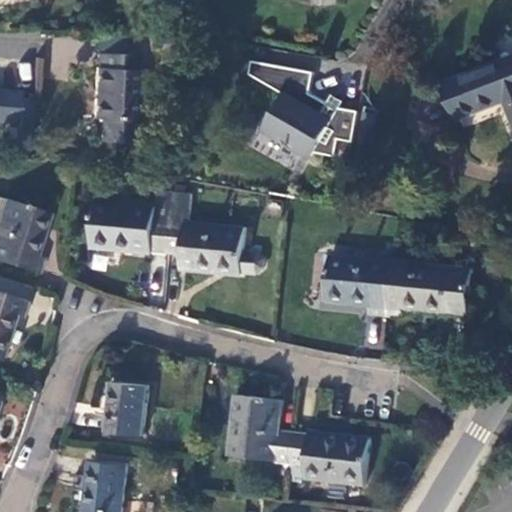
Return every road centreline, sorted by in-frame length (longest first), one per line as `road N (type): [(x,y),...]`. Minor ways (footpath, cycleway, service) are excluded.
road 1 (residential): [(9,511),(63,322),(104,304),(255,353),(397,377)]
road 2 (residential): [(433,511),(511,389)]
